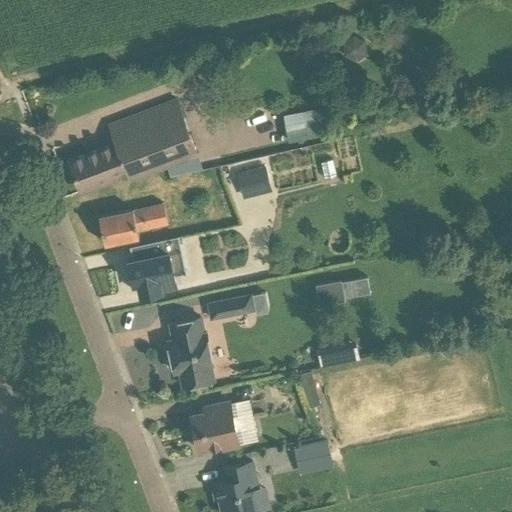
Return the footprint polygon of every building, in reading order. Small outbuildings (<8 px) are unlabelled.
[(345,56),(356,61),(367,54),(366,42),(354,36),(344,43),(345,56)] [(116,171),(125,168),(130,181),(198,156),(177,100),(110,125),(116,143),(70,160),(81,191),(118,177),(116,171)] [(322,108),(283,116),(288,142),(327,134),(322,108)] [(242,187),(269,179),(266,167),(239,173),(242,187)] [(106,244),(140,236),(138,229),(168,223),(164,203),(134,210),(134,209),(100,216),(106,244)] [(128,261),(129,265),(126,265),(130,281),(133,280),(133,284),(139,283),(142,296),(162,292),(162,290),(177,287),(175,275),(170,254),(182,251),(178,236),(131,246),(134,260),(128,261)] [(342,280),(317,285),(320,305),(346,300),(342,281),(342,280)] [(266,291),(251,294),(255,310),(257,315),(269,312),(269,306),(266,291)] [(212,319),(255,310),(251,294),(208,303),(212,319)] [(180,370),(184,386),(214,380),(211,364),(214,363),(207,333),(204,333),(201,317),(171,323),(174,340),(168,341),(175,371),(180,370)] [(315,351),(319,364),(357,354),(353,341),(315,351)] [(299,374),(303,387),(315,384),(316,384),(313,370),(299,374)] [(249,397),(230,401),(214,404),(215,410),(192,415),(200,450),(223,445),(223,448),(258,441),(249,397)] [(327,439),(321,441),(294,447),(297,461),(330,453),(327,439)] [(257,481),(253,461),(222,468),(225,481),(213,484),(216,498),(220,497),(223,511),(248,511),(259,510),(255,492),(253,492),(251,482),(257,481)]
